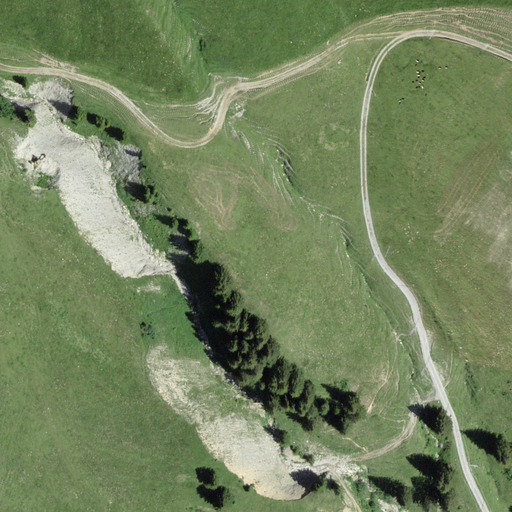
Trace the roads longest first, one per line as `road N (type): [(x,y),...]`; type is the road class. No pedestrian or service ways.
road 1 (track): [(511,54),(444,26),(402,34),(374,58),(362,147),(373,242),(385,272),(411,301),(483,511)]
road 2 (track): [(444,26),(380,24),(263,76),(253,88),(314,180),(355,194),(370,211)]
road 3 (track): [(0,63),(103,80),(186,142),(203,140),(215,127),(231,91),(253,88)]
